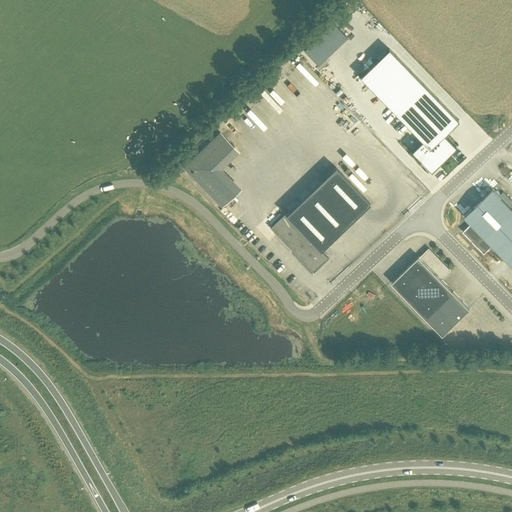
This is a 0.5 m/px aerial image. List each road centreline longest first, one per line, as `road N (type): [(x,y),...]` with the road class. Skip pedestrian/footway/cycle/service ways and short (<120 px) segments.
road 1 (unclassified): [(0,257),(27,246),(76,201),(106,186),(145,184),(199,208),(301,316)]
road 2 (secondary): [(253,511),(301,490),(379,471),(511,477)]
road 3 (trunk): [(122,511),(47,384),(0,340)]
road 4 (trunk): [(0,360),(49,415),(104,511)]
road 5 (residential): [(301,316),(315,315),(423,216)]
road 6 (residential): [(423,216),(511,306)]
road 7 (residential): [(423,216),(511,131)]
